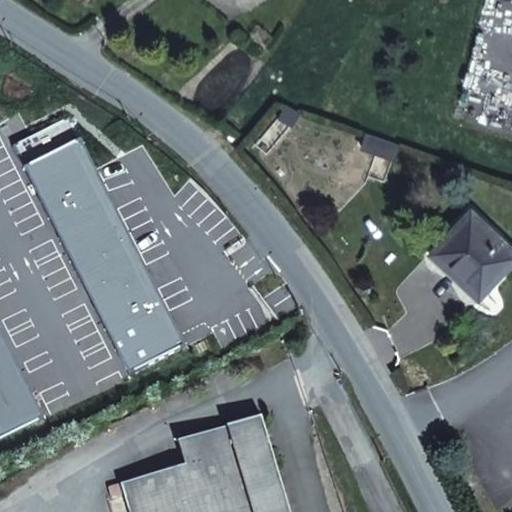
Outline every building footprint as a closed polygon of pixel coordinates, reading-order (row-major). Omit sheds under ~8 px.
[(1,73),(0,74),(0,121),(45,149),(67,113),(1,73)] [(67,113),(45,149),(56,156),(78,120),(67,113)] [(368,131),(363,145),(394,156),(399,142),(368,131)] [(233,132),(228,137),(233,142),(238,137),(233,132)] [(199,193),(177,166),(157,181),(179,210),(199,193)] [(511,263),(511,248),(471,210),(435,248),(468,279),(463,283),(479,298),(511,263)] [(290,511),(262,417),(180,442),(187,466),(123,486),(130,511),(290,511)]
